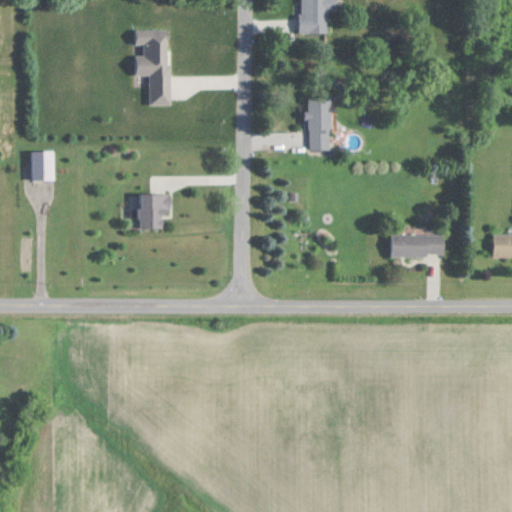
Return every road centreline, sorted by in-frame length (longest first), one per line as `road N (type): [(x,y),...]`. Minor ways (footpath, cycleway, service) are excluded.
road 1 (residential): [(0,307),(511,307)]
road 2 (residential): [(243,307),(243,0)]
